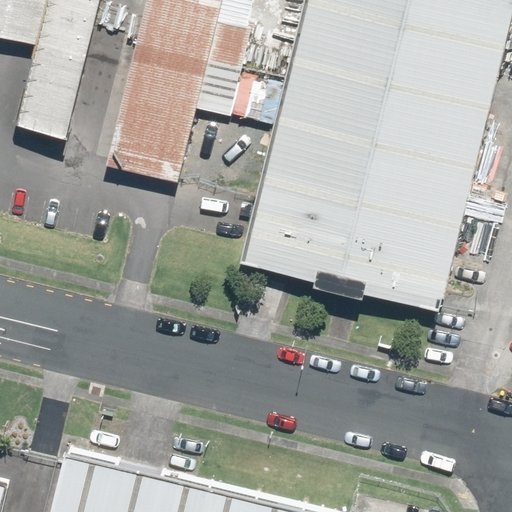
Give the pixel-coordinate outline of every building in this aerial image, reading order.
[(0,0),(0,35),(40,46),(23,115),(75,128),(106,0),(0,0)] [(226,0),(146,0),(108,156),(183,175),(226,0)] [(505,0),(294,0),(232,251),(428,300),(505,0)] [(347,511),(76,445),(59,511),(347,511)] [(0,511),(8,511),(17,478),(0,474),(0,511)]
